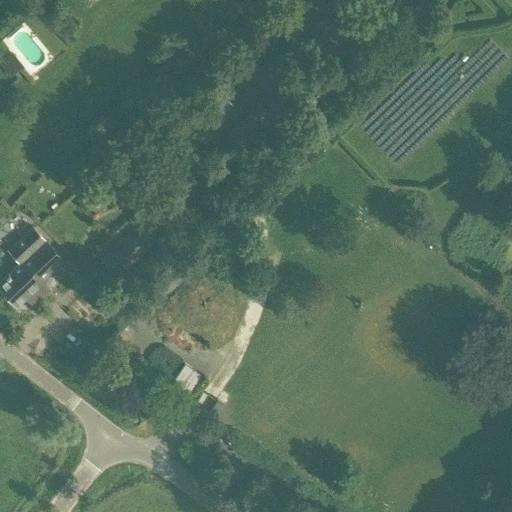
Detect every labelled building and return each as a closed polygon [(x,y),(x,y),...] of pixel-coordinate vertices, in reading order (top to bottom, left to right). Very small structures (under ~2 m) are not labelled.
[(309,33),(327,50),(346,29),(329,13),(309,33)] [(285,84),(266,102),(279,116),(298,98),(285,84)] [(256,115),(233,138),(244,150),(268,128),(256,115)] [(227,168),(240,154),(226,142),(214,156),(227,168)] [(117,274),(181,214),(170,202),(142,229),(139,225),(103,259),(117,274)] [(35,301),(47,290),(39,281),(63,259),(32,226),(8,248),(20,260),(0,279),(0,286),(16,304),(27,293),(35,301)] [(170,383),(186,394),(200,374),(184,363),(170,383)] [(191,411),(213,419),(220,399),(198,392),(191,411)]
